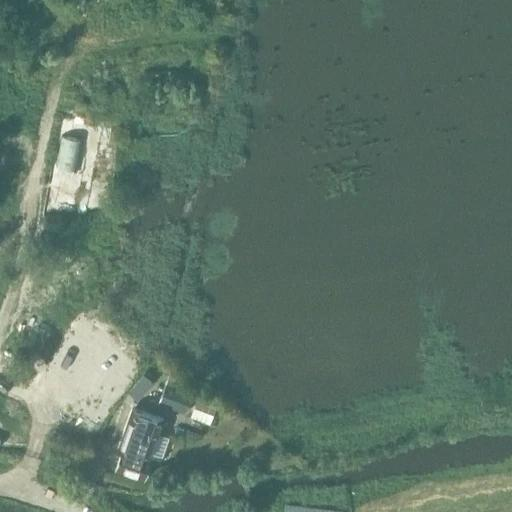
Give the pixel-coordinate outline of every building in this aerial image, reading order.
[(197,110),(198,104),(197,98),(195,92),(192,86),(188,81),(184,77),(178,74),(173,72),(167,72),(161,72),(154,74),(148,77),(143,81),(139,86),(136,92),(134,98),(133,104),(134,110),(136,116),(139,122),(143,127),(147,130),(153,133),(159,135),(167,136),(172,135),(178,133),(184,130),(189,126),(192,122),(196,115),(197,110)] [(42,256),(13,347),(55,363),(65,367),(74,339),(80,341),(97,286),(82,281),(84,273),(42,256)] [(96,330),(57,379),(88,403),(77,416),(95,430),(106,417),(144,367),(96,330)] [(143,375),(127,393),(136,401),(152,383),(143,375)] [(158,402),(184,412),(192,393),(165,383),(158,402)] [(215,408),(196,401),(190,418),(209,425),(215,408)] [(0,444),(2,439),(12,443),(22,415),(0,406),(0,444)] [(118,446),(122,448),(115,467),(144,477),(151,455),(149,455),(161,420),(130,409),(118,446)]
